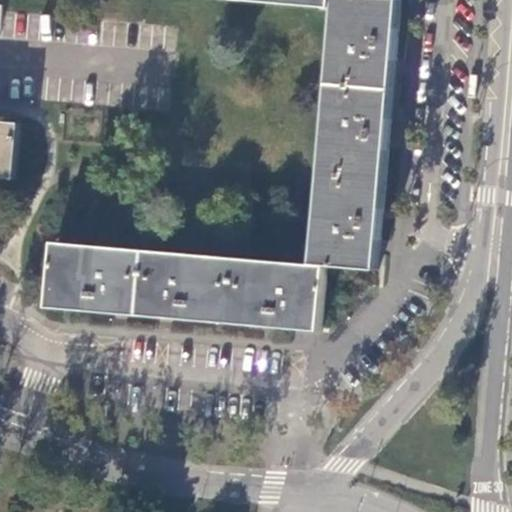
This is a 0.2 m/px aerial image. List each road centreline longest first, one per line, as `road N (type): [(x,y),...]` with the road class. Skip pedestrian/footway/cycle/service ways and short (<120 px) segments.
road 1 (tertiary): [(504,167),(488,196),(473,313),(460,340),(317,494)]
road 2 (tertiary): [(489,511),(511,197),(504,167)]
road 3 (secondary): [(317,494),(137,472),(0,430)]
road 4 (residential): [(0,69),(165,82)]
